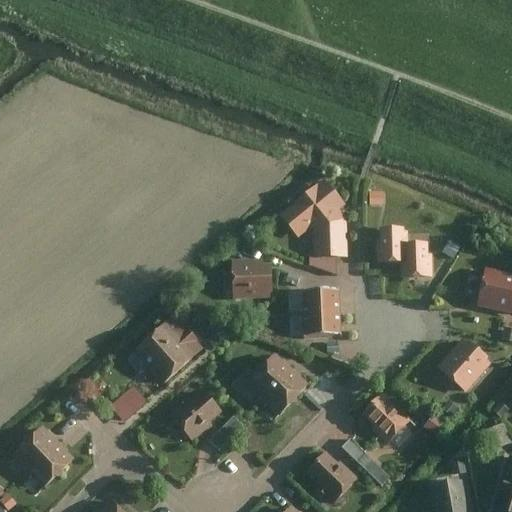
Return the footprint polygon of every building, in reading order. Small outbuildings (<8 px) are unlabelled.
[(324,185),(285,217),(288,222),(297,224),(304,231),(312,226),(317,232),(343,235),(339,233),(338,226),(343,222),(335,212),(340,206),(324,185)] [(344,258),(343,235),(317,232),(316,258),(344,258)] [(401,232),(381,233),(382,243),(378,244),(379,264),(402,263),(406,247),(407,234),(402,233),(401,232)] [(426,257),(426,247),(406,247),(402,263),(403,279),(431,278),(430,257),(426,257)] [(263,263),(230,265),(232,303),(276,301),(275,274),(263,275),(263,263)] [(511,278),(484,273),(477,309),(511,314),(511,278)] [(338,294),(301,297),(302,319),(339,316),(338,294)] [(304,344),(341,341),(339,316),(302,319),(304,344)] [(163,388),(204,355),(177,322),(136,355),(163,388)] [(461,394),(485,366),(459,343),(434,371),(461,394)] [(291,375),(275,360),(246,391),(264,406),(291,375)] [(282,422),(309,391),(291,375),(264,406),(282,422)] [(148,409),(133,392),(108,416),(124,432),(148,409)] [(220,416),(199,396),(172,424),(193,444),(220,416)] [(407,426),(379,400),(363,417),(391,443),(407,426)] [(234,421),(233,419),(209,442),(221,455),(245,432),(234,421)] [(60,448),(43,431),(14,460),(30,477),(60,448)] [(381,466),(353,442),(345,451),(373,475),(381,466)] [(76,464),(60,448),(30,477),(48,494),(76,464)] [(356,484),(326,456),(306,477),(335,505),(356,484)] [(511,511),(511,462),(510,462),(494,511),(511,511)] [(466,511),(460,483),(429,490),(434,511),(466,511)]
